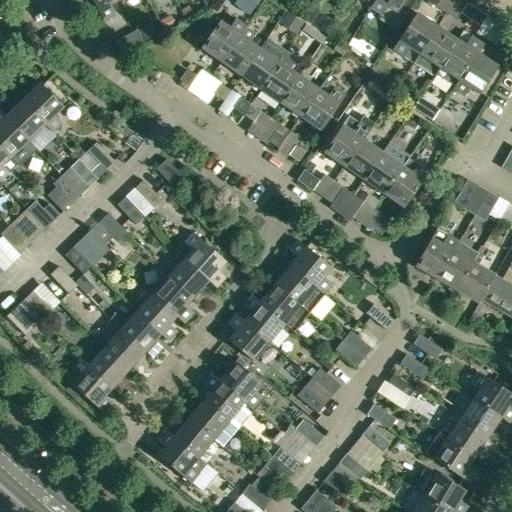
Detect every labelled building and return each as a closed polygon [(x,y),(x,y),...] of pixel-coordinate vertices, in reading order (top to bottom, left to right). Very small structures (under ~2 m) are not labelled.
[(110,7),(119,1),(118,0),(90,0),(103,22),(115,16),(110,7)] [(251,13),(259,0),(235,0),(234,2),(251,13)] [(405,0),(376,0),(376,1),(375,0),(370,9),(381,16),(379,18),(397,30),(404,19),(397,14),(405,0)] [(470,21),(477,11),(467,4),(460,14),(470,21)] [(318,12),(312,8),(305,19),(311,23),(318,12)] [(487,17),(477,11),(470,21),(480,27),(487,17)] [(287,12),(281,21),(297,31),(303,22),(287,12)] [(416,14),(392,50),(403,58),(404,57),(413,63),(437,28),(416,14)] [(171,25),(167,18),(160,21),(164,29),(171,25)] [(240,37),(246,28),(235,20),(229,29),(219,22),(201,49),(221,63),(239,37),(240,37)] [(239,37),(221,63),(241,77),(259,50),(250,44),(256,35),(246,28),(240,37),(239,37)] [(433,76),(435,74),(457,41),(437,28),(413,63),(433,76)] [(511,44),(511,42),(503,36),(496,47),(506,53),(511,44)] [(455,88),(477,54),(482,46),(470,38),(465,46),(457,41),(435,74),(454,87),(455,88)] [(261,90),(279,64),(259,50),(241,77),(261,90)] [(497,68),(477,54),(455,88),(454,87),(452,90),(464,97),(469,88),(479,95),(497,68)] [(281,104),(299,77),(279,64),(261,90),(281,104)] [(189,88),(196,78),(187,71),(179,81),(189,88)] [(300,118),(318,91),(299,77),(281,104),(300,118)] [(45,126),(48,130),(51,134),(61,124),(54,117),(63,108),(40,85),(22,102),(45,126)] [(223,102),(230,92),(220,85),(213,96),(223,102)] [(318,91),(300,118),(320,132),(345,96),(334,89),(328,97),(318,91)] [(438,110),(420,98),(413,109),(431,121),(438,110)] [(233,109),(243,116),(250,106),(240,99),(233,109)] [(45,126),(22,102),(5,118),(5,119),(27,142),(28,142),(41,129),(45,133),(48,130),(45,126)] [(259,112),(250,106),(243,116),(252,122),(259,112)] [(0,147),(10,158),(11,158),(12,157),(19,164),(31,153),(28,150),(32,146),(28,142),(27,142),(5,119),(5,118),(0,112),(0,147)] [(362,141),(363,141),(369,132),(358,124),(352,133),(342,126),(323,153),(344,167),(362,141)] [(278,149),(285,139),(275,132),(268,143),(278,149)] [(363,181),(382,154),(363,141),(362,141),(344,167),(363,181)] [(363,181),(383,195),(408,159),(411,155),(391,141),(382,154),(363,181)] [(114,163),(96,144),(87,152),(106,171),(114,163)] [(298,163),(305,153),(295,146),(288,156),(298,163)] [(10,158),(0,147),(0,183),(9,175),(2,167),(7,162),(10,166),(15,162),(11,158),(10,158)] [(511,161),(506,158),(501,168),(511,174),(511,161)] [(428,173),(417,165),(408,159),(383,195),(403,208),(428,173)] [(181,176),(166,160),(155,170),(170,186),(181,176)] [(70,169),(61,177),(79,196),(88,188),(70,169)] [(304,171),(303,172),(296,181),(312,192),(319,182),(304,171)] [(71,204),(79,196),(61,177),(53,185),(71,204)] [(161,200),(143,181),(134,189),(152,209),(161,200)] [(467,181),(453,204),(463,210),(477,186),(467,181)] [(487,192),(477,186),(463,210),(474,216),(487,192)] [(336,199),(346,206),(353,196),(343,189),(336,199)] [(498,198),(487,192),(474,216),(484,222),(498,198)] [(362,202),(353,196),(346,206),(355,213),(362,202)] [(144,217),(125,198),(117,206),(135,225),(144,217)] [(26,210),(45,229),(53,221),(43,210),(35,202),(26,210)] [(48,205),(43,210),(53,221),(59,215),(48,205)] [(36,238),(45,229),(26,210),(18,218),(36,238)] [(108,214),(99,222),(118,242),(126,233),(108,214)] [(392,223),(382,216),(375,226),(385,233),(392,223)] [(18,218),(8,227),(27,246),(36,238),(18,218)] [(8,227),(0,235),(18,254),(27,246),(8,227)] [(91,231),(82,239),(100,258),(109,250),(91,231)] [(207,280),(208,281),(216,288),(225,278),(217,271),(225,262),(193,233),(184,243),(192,250),(184,259),(207,280)] [(453,251),(456,246),(458,242),(447,236),(441,245),(431,238),(414,266),(436,279),(452,251),(453,251)] [(314,288),(319,291),(322,295),(331,284),(323,277),(331,268),(298,241),(289,251),(296,258),(289,266),(315,287),(314,288)] [(452,251),(436,279),(456,291),(471,267),(473,263),(457,253),(459,248),(456,246),(453,251),(452,251)] [(73,247),(65,255),(83,275),(92,266),(73,247)] [(471,267),(456,291),(478,304),(480,299),(495,275),(478,265),(481,260),(476,258),(473,263),(471,267)] [(164,272),(168,276),(169,277),(193,299),(208,281),(207,280),(184,259),(172,272),(167,268),(164,272)] [(298,305),(300,305),(311,291),(316,295),(319,291),(314,288),(315,287),(289,266),(274,285),(298,305)] [(58,267),(50,275),(68,295),(77,286),(58,267)] [(511,285),(495,275),(480,299),(511,318),(511,323),(508,331),(511,333),(511,285)] [(176,316),(176,317),(184,323),(193,313),(185,307),(193,299),(169,277),(168,276),(155,290),(151,286),(147,290),(152,294),(176,316)] [(283,323),(285,324),(296,310),(301,313),(304,309),(300,305),(298,305),(274,285),(259,303),(260,304),(283,323)] [(32,292),(24,300),(42,319),(51,311),(32,292)] [(169,325),(176,317),(176,316),(152,294),(139,308),(135,304),(131,308),(136,312),(160,334),(160,335),(167,341),(177,331),(169,325)] [(267,341),(269,342),(281,328),(286,332),(289,328),(285,324),(283,323),(260,304),(259,303),(251,296),(243,306),(251,313),(244,321),(243,322),(267,341)] [(394,322),(373,304),(366,313),(386,330),(394,322)] [(15,308),(6,316),(25,336),(34,327),(15,308)] [(115,326),(119,330),(121,331),(144,352),(152,359),(162,348),(154,341),(160,335),(160,334),(136,312),(123,326),(119,322),(115,326)] [(243,322),(244,321),(236,315),(228,324),(236,331),(228,340),(253,361),(266,347),(270,351),(274,346),(269,342),(267,341),(243,322)] [(128,370),(144,352),(121,331),(119,330),(107,344),(103,340),(99,344),(103,348),(105,349),(128,370)] [(350,332),(342,341),(363,359),(371,349),(350,332)] [(442,349),(419,334),(413,344),(435,359),(442,349)] [(363,359),(342,341),(335,350),(356,368),(363,359)] [(87,358),(84,362),(88,365),(87,366),(112,388),(128,370),(105,349),(103,348),(91,362),(87,358)] [(429,369),(406,354),(400,364),(422,379),(429,369)] [(88,365),(84,362),(80,358),(71,368),(79,375),(71,384),(103,413),(112,403),(105,396),(112,388),(87,366),(88,365)] [(244,403),(248,407),(252,410),(261,399),(253,392),(260,384),(235,362),(219,381),(219,382),(244,402),(244,403)] [(340,386),(319,369),(312,378),(333,395),(340,386)] [(500,416),(500,417),(509,423),(511,418),(511,408),(508,406),(511,399),(511,394),(478,372),(471,383),(479,389),(473,399),(500,416)] [(229,421),(230,420),(241,406),(246,410),(248,407),(244,403),(244,402),(219,382),(219,381),(212,374),(203,384),(211,391),(203,400),(229,421)] [(416,389),(393,374),(386,384),(409,399),(416,389)] [(325,405),(304,387),(297,396),(317,414),(325,405)] [(488,437),(500,417),(500,416),(473,399),(463,392),(450,412),(488,437)] [(240,429),(234,424),(230,420),(229,421),(203,400),(188,418),(211,438),(214,439),(224,448),(240,429)] [(367,414),(371,417),(389,429),(396,419),(373,404),(367,414)] [(437,432),(439,433),(447,439),(448,439),(474,457),(488,437),(450,412),(437,432)] [(214,439),(211,438),(188,418),(173,436),(173,437),(198,458),(214,439)] [(323,438),(303,420),(295,429),(316,447),(323,438)] [(389,444),(369,426),(361,435),(382,453),(389,444)] [(173,437),(173,436),(165,429),(157,439),(165,446),(157,456),(190,484),(206,465),(198,458),(173,437)] [(448,439),(447,439),(439,433),(425,454),(470,483),(477,472),(468,466),(474,457),(448,439)] [(280,448),(272,457),(293,474),(300,465),(280,448)] [(346,454),(338,463),(359,481),(367,471),(346,454)] [(293,474),(272,457),(264,466),(285,484),(293,474)] [(330,472),(322,481),(343,499),(351,490),(330,472)] [(451,511),(463,511),(467,506),(458,501),(464,490),(436,473),(426,490),(421,488),(418,493),(423,496),(424,495),(451,511)] [(241,494),(243,495),(262,511),(270,502),(250,486),(249,485),(241,494)] [(307,500),(321,511),(332,511),(336,508),(315,491),(307,500)] [(406,511),(451,511),(424,495),(423,496),(414,511),(409,508),(406,511)] [(321,511),(307,500),(300,509),(303,511),(321,511)] [(243,511),(235,505),(233,503),(225,511),(243,511)]
